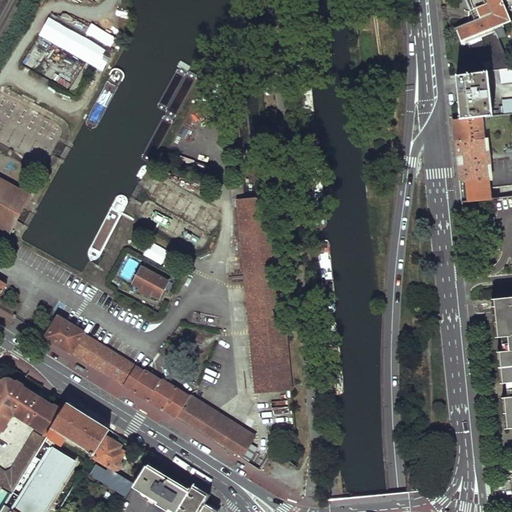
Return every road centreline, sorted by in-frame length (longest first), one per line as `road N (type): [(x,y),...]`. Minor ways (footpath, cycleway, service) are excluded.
road 1 (primary): [(408,160),(392,291),(400,511)]
road 2 (secondary): [(464,420),(434,133)]
road 3 (secondary): [(6,340),(227,477)]
road 4 (primary): [(423,23),(408,160)]
